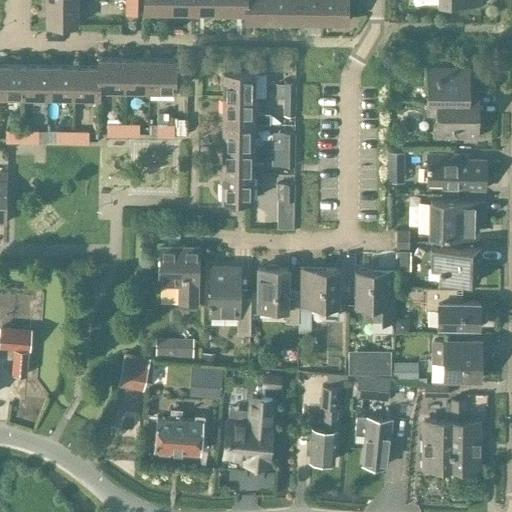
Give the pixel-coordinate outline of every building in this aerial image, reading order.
[(74,23),(73,0),(45,0),(45,23),(74,23)] [(135,15),(134,0),(124,0),(124,14),(135,15)] [(144,0),(144,11),(170,11),(169,0),(144,0)] [(194,12),(194,0),(169,0),(170,11),(194,12)] [(219,12),(218,0),(194,0),(194,12),(219,12)] [(244,0),(218,0),(219,12),(244,12),(245,12),(244,0)] [(244,0),(245,12),(244,12),(244,20),(270,20),(269,0),(244,0)] [(295,21),(295,0),(269,0),(270,20),(295,21)] [(320,0),(295,0),(295,21),(320,21),(320,0)] [(346,0),(320,0),(320,21),(346,21),(346,0)] [(96,58),(96,65),(97,65),(97,89),(98,89),(123,89),(124,58),(96,58)] [(148,90),(148,59),(124,58),(123,89),(148,90)] [(174,59),(148,59),(148,90),(173,90),(174,59)] [(0,95),(20,95),(21,64),(0,64),(0,95)] [(45,96),(46,65),(21,64),(20,95),(45,96)] [(46,65),(45,96),(70,96),(71,65),(46,65)] [(98,97),(98,89),(97,89),(97,65),(96,65),(71,65),(70,96),(98,97)] [(426,101),(478,101),(478,88),(468,88),(468,66),(426,66),(426,101)] [(222,98),(252,98),(252,72),(222,72),(222,98)] [(283,98),(295,98),(295,82),(284,82),(283,98)] [(222,98),(222,124),(252,124),(252,121),(270,121),(270,111),(252,111),(252,98),(222,98)] [(294,114),(295,98),(283,98),(283,114),(294,114)] [(478,137),(478,101),(426,101),(426,114),(435,114),(435,137),(478,137)] [(106,135),(123,135),(123,124),(106,124),(106,135)] [(137,124),(123,124),(123,135),(137,134),(137,124)] [(156,135),(172,135),(172,124),(156,125),(156,135)] [(222,124),(221,148),(252,148),(252,124),(222,124)] [(5,141),(20,141),(20,131),(5,131),(5,141)] [(20,131),(20,141),(36,141),(36,131),(20,131)] [(55,142),(70,142),(70,132),(55,132),(55,142)] [(70,132),(70,142),(87,142),(87,132),(70,132)] [(283,148),(293,148),(294,132),(283,132),(283,148)] [(252,173),(252,148),(221,148),(221,173),(252,173)] [(293,164),(293,148),(283,148),(282,164),(293,164)] [(404,152),(387,152),(387,167),(404,168),(404,152)] [(483,189),(484,174),(481,174),(482,160),(456,159),(457,154),(427,153),(426,181),(442,181),(442,188),(483,189)] [(252,198),(252,173),(221,173),(221,198),(252,198)] [(293,200),(293,184),(282,183),(281,199),(293,200)] [(482,224),(483,201),(429,200),(429,233),(466,234),(467,223),(482,224)] [(396,239),(409,239),(409,229),(395,229),(396,239)] [(409,251),(409,239),(396,239),(396,251),(409,251)] [(198,285),(199,246),(158,245),(158,285),(178,285),(177,302),(196,303),(196,285),(198,285)] [(479,280),(479,248),(431,247),(431,266),(439,267),(438,280),(479,280)] [(248,333),(249,297),(237,296),(237,266),(211,266),(210,314),(237,314),(236,333),(248,333)] [(297,307),(297,290),(285,290),(286,267),(258,267),(257,308),(284,309),(284,322),(297,322),(297,307)] [(298,268),(297,290),(297,307),(310,308),(310,304),(324,304),(324,316),(336,316),(337,268),(298,268)] [(393,320),(394,269),(353,268),(353,304),(369,304),(369,320),(393,320)] [(456,288),(425,287),(420,287),(420,295),(425,295),(424,308),(436,308),(436,325),(477,326),(478,301),(456,300),(456,288)] [(1,335),(0,350),(13,351),(11,373),(25,374),(27,336),(1,335)] [(192,335),(174,335),(174,354),(192,354),(192,335)] [(482,340),(442,339),(432,339),(432,362),(442,362),(441,377),(477,378),(478,351),(481,351),(482,340)] [(203,352),(202,361),(214,362),(214,353),(203,352)] [(372,354),(372,373),(390,373),(390,354),(372,354)] [(394,374),(394,379),(418,378),(417,361),(394,361),(394,374)] [(198,395),(220,396),(222,368),(200,366),(198,395)] [(263,370),(262,386),(280,387),(281,371),(263,370)] [(390,376),(358,373),(356,395),(388,398),(390,376)] [(445,395),(446,384),(425,383),(424,395),(445,395)] [(337,406),(338,386),(321,385),(320,406),(324,406),(323,429),(311,429),(310,458),(334,459),(336,430),(334,429),(335,406),(337,406)] [(246,417),(226,416),(225,415),(221,457),(242,459),(242,463),(269,466),(276,395),(248,392),(246,417)] [(451,420),(450,467),(477,467),(478,420),(463,420),(463,399),(450,399),(450,420),(451,420)] [(198,452),(200,420),(181,418),(181,409),(170,408),(169,417),(156,416),(154,448),(157,448),(159,452),(167,453),(170,450),(198,452)] [(356,415),(355,433),(364,434),(362,462),(386,464),(390,418),(356,415)] [(451,420),(450,420),(423,419),(423,466),(450,467),(451,420)]
